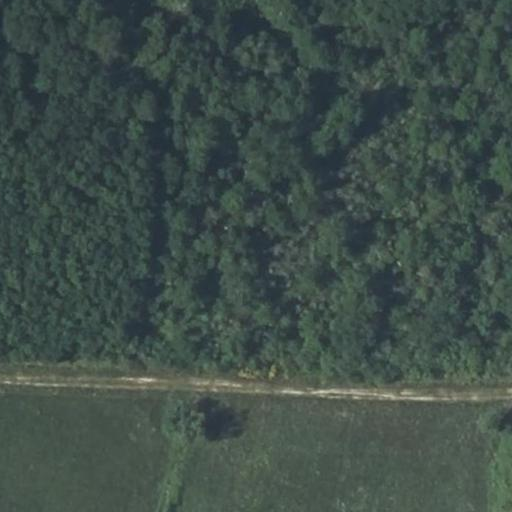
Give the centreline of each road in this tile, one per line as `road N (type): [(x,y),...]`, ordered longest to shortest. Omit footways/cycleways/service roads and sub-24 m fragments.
road 1 (track): [(511,20),(179,43),(132,383)]
road 2 (track): [(0,378),(430,398),(511,393)]
